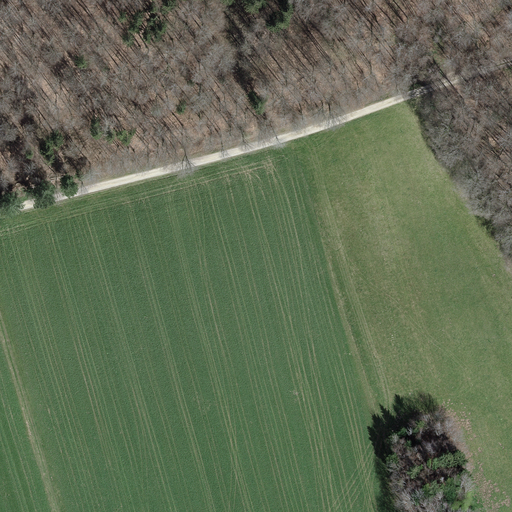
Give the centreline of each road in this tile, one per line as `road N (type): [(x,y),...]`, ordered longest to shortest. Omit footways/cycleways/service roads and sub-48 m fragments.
road 1 (track): [(511,60),(299,136),(0,215)]
road 2 (track): [(0,314),(59,511)]
